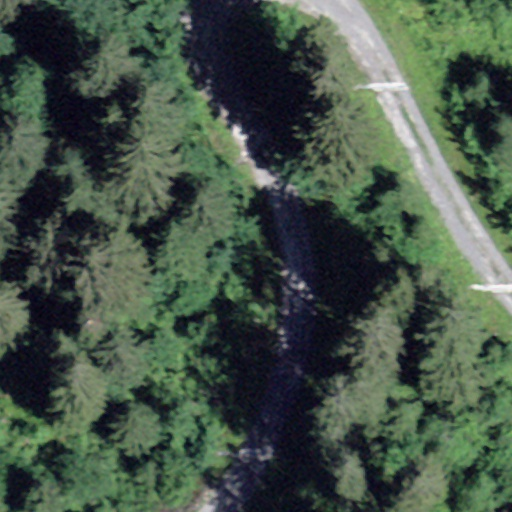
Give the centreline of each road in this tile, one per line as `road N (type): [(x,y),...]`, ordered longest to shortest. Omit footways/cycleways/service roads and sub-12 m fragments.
road 1 (track): [(217,0),(202,35),(207,64),(268,167),(298,282),(282,383),(256,451),(220,511)]
road 2 (track): [(511,293),(430,164),(370,44),(334,0)]
